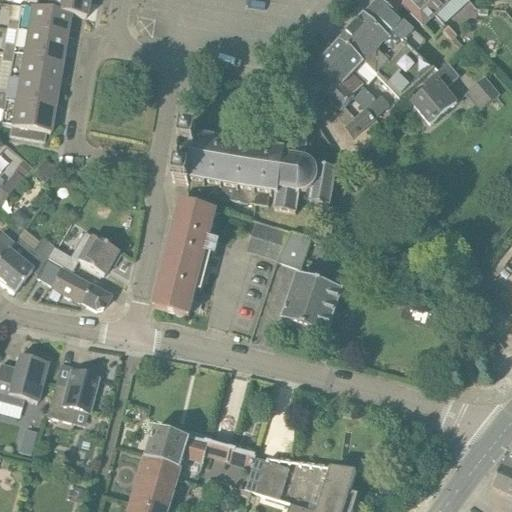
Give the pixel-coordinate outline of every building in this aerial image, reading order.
[(37,0),(36,11),(70,18),(86,21),(89,0),(37,0)] [(426,78),(434,71),(416,53),(426,43),(404,24),(397,16),(398,14),(397,13),(400,9),(392,0),(381,0),(364,19),(364,18),(359,23),(379,42),(385,39),(422,76),(426,79),(426,78)] [(398,0),(435,44),(447,31),(437,22),(459,0),(398,0)] [(50,137),(70,18),(36,11),(20,8),(18,24),(8,22),(7,31),(16,33),(14,48),(5,46),(1,64),(11,65),(6,95),(0,94),(0,112),(3,113),(0,127),(0,128),(11,130),(9,139),(44,145),(46,136),(50,137)] [(379,42),(359,23),(340,44),(341,45),(338,48),(360,71),(365,66),(377,77),(377,78),(399,102),(426,79),(422,76),(385,39),(379,42)] [(342,88),(355,99),(363,90),(365,88),(354,77),(360,71),(338,48),(319,67),(342,89),(342,88)] [(458,105),(446,90),(459,80),(448,66),(424,85),(429,90),(410,105),(429,128),(458,105)] [(328,102),(341,114),(353,101),(355,99),(342,88),(342,89),(319,67),(308,80),(330,100),(328,102)] [(484,110),(499,99),(485,81),(470,93),(484,110)] [(365,112),(376,102),(363,90),(355,99),(353,101),(365,112)] [(376,102),(365,112),(374,122),(390,108),(381,97),(376,102)] [(352,141),(374,122),(365,112),(345,130),(352,141)] [(311,164),(305,161),(283,158),(285,151),(281,150),(281,148),(279,147),(278,150),(264,147),(264,145),(262,145),(262,147),(247,145),(248,142),(245,142),(245,144),(230,142),(231,140),(229,139),(228,142),(229,131),(215,129),(214,136),(212,135),(211,139),(197,137),(198,135),(182,132),(178,148),(180,148),(176,170),(175,169),(173,185),(188,188),(190,183),(223,188),(223,190),(275,198),(273,213),(297,216),(300,197),(305,196),(311,193),(308,205),(329,208),(336,170),(316,166),(315,169),(313,167),(311,164)] [(0,208),(8,199),(0,191),(0,208)] [(183,204),(156,311),(189,320),(196,293),(202,295),(212,257),(214,257),(217,244),(209,242),(217,212),(183,204)] [(39,248),(6,220),(0,227),(0,242),(10,251),(15,245),(35,262),(28,271),(36,279),(46,263),(54,251),(43,242),(39,248)] [(280,264),(289,236),(257,226),(249,254),(280,264)] [(303,275),(313,244),(289,236),(280,264),(279,267),(303,275)] [(0,262),(10,251),(0,242),(0,262)] [(117,254),(94,242),(75,264),(102,279),(117,254)] [(15,245),(10,251),(0,262),(0,291),(6,296),(28,271),(35,262),(15,245)] [(64,273),(67,275),(74,262),(54,251),(46,263),(64,273)] [(54,292),(64,273),(46,263),(36,279),(35,280),(50,290),(50,289),(54,292)] [(392,277),(394,267),(382,264),(379,274),(392,277)] [(95,315),(103,313),(102,312),(108,301),(88,290),(91,288),(67,275),(64,273),(54,292),(95,314),(95,315)] [(340,293),(299,279),(298,278),(282,324),(326,340),(342,293),(341,292),(340,293)] [(36,406),(47,366),(18,359),(14,372),(0,368),(0,404),(22,410),(24,403),(36,406)] [(88,416),(98,381),(70,374),(66,390),(55,387),(46,420),(71,427),(75,413),(88,416)] [(205,471),(212,447),(210,447),(190,442),(154,430),(146,460),(164,466),(160,476),(177,482),(183,464),(205,471)] [(25,431),(21,454),(33,456),(36,432),(25,431)] [(168,511),(177,482),(160,476),(164,466),(146,460),(132,507),(150,511),(151,507),(168,511)] [(511,461),(511,462),(509,460),(501,471),(511,475),(511,461)] [(257,497),(267,465),(256,462),(246,494),(257,497)] [(268,500),(278,468),(267,465),(257,497),(268,500)] [(279,504),(289,472),(278,468),(268,500),(279,504)] [(511,475),(501,471),(500,472),(493,491),(511,499),(511,475)] [(354,511),(359,498),(351,496),(357,476),(331,472),(318,511),(354,511)]
